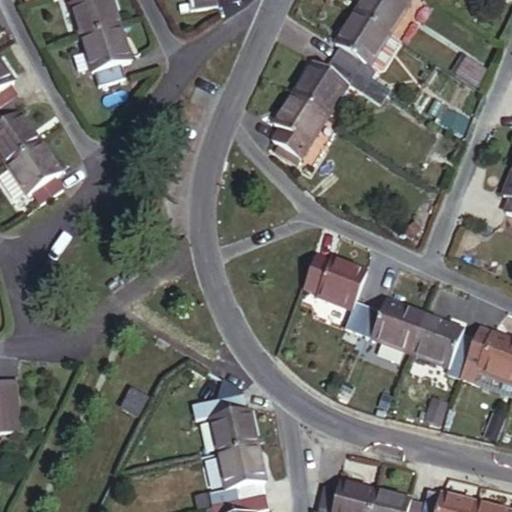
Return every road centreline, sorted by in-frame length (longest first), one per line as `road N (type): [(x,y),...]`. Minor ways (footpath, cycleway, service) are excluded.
road 1 (residential): [(511,469),(369,437),(298,403)]
road 2 (residential): [(431,271),(511,73)]
road 3 (residential): [(103,183),(8,0)]
road 4 (residential): [(125,306),(216,361),(262,369)]
road 5 (residential): [(206,262),(202,196),(224,120)]
road 6 (residential): [(183,66),(103,183)]
road 7 (residential): [(320,223),(224,120)]
road 8 (residential): [(262,369),(236,335),(206,262)]
road 9 (residential): [(431,271),(320,223)]
road 10 (residential): [(320,223),(206,262)]
